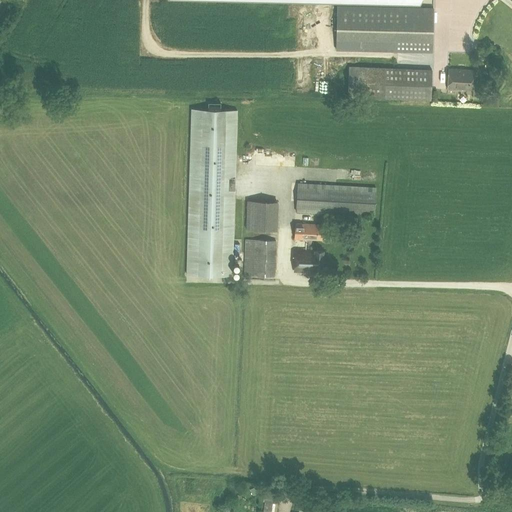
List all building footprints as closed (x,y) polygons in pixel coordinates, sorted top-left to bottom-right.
[(433,7),(337,5),(336,49),(433,51),(433,7)] [(431,69),(349,66),(347,97),(430,100),(431,69)] [(474,90),(474,70),(448,69),(447,89),(474,90)] [(484,96),(484,104),(495,104),(496,97),(484,96)] [(191,109),(188,201),(186,274),(186,275),(233,276),(237,110),(191,109)] [(278,158),(278,146),(252,145),(251,157),(278,158)] [(297,182),(296,212),(374,217),(376,187),(297,182)] [(281,198),(250,197),(250,227),(280,227),(281,198)] [(294,239),(325,240),(331,241),(331,230),(325,230),(326,225),(295,223),(294,239)] [(246,241),(245,276),(275,277),(276,242),(246,241)] [(295,249),(294,271),(324,272),(325,250),(295,249)] [(277,510),(278,499),(268,498),(267,510),(277,510)] [(307,511),(314,511),(315,501),(308,500),(307,511)]
